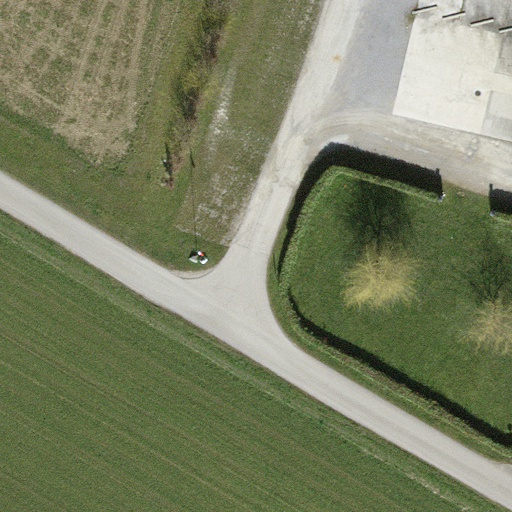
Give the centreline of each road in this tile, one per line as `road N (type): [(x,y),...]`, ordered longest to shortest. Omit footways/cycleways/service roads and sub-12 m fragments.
road 1 (unclassified): [(511,494),(0,188)]
road 2 (track): [(225,324),(300,147),(344,0)]
